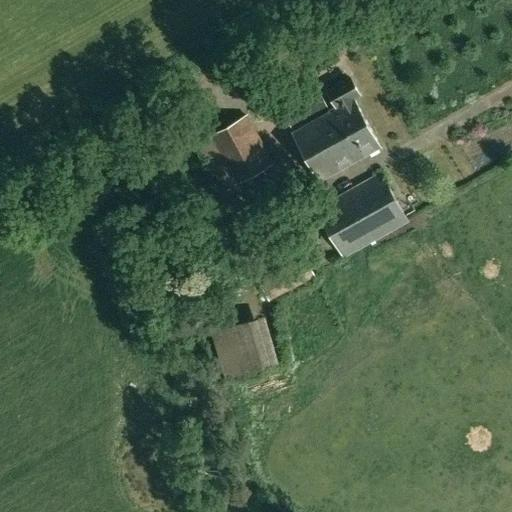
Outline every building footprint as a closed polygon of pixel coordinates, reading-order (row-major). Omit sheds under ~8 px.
[(293,132),(301,147),(363,113),(354,98),(360,95),(350,77),(327,90),(337,107),(293,132)] [(328,107),(319,93),(284,114),(292,128),(328,107)] [(363,113),(301,147),(320,180),(381,145),(363,113)] [(250,114),(196,143),(221,191),(276,161),(250,114)] [(344,256),(407,219),(381,172),(317,208),(344,256)] [(258,280),(269,301),(316,276),(305,256),(258,280)]
